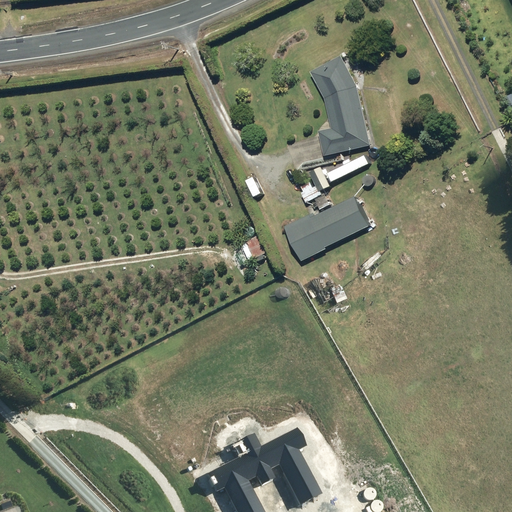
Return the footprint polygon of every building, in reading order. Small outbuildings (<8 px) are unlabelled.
[(321,133),(326,158),(373,147),(359,88),(343,58),(313,74),(327,100),(334,130),(321,133)] [(303,194),(308,205),(325,197),(323,193),(333,189),(342,185),(341,183),(364,172),(363,171),(364,170),(359,161),(358,162),(358,161),(333,173),(332,171),(326,174),(323,169),(312,174),(319,188),(315,190),(313,184),(304,188),(306,193),(303,194)] [(380,185),(376,175),(363,180),(367,190),(380,185)] [(287,229),(304,263),(329,251),(328,250),(372,228),(357,199),(316,219),(314,215),(287,229)] [(244,247),(252,262),(257,260),(257,261),(268,255),(259,238),(248,243),(249,244),(244,247)] [(346,301),(340,284),(328,289),(334,305),(346,301)]
